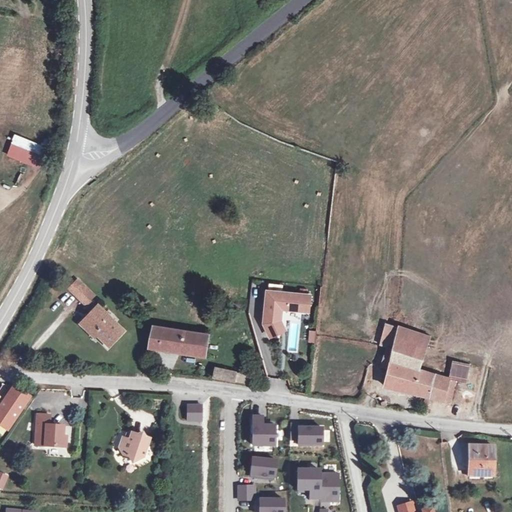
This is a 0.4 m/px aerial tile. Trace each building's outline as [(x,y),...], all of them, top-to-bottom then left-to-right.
[(41,170),(50,148),(15,134),(6,156),(41,170)] [(78,280),(68,290),(92,312),(85,320),(111,344),(123,331),(97,306),(96,308),(89,301),(94,296),(78,280)] [(267,291),(264,323),(277,325),(281,321),(283,309),(309,312),(311,296),(267,291)] [(277,325),(264,323),(280,338),(289,328),(281,321),(277,325)] [(383,387),(423,398),(419,414),(424,415),(428,399),(447,405),(453,382),(461,385),(465,370),(452,366),(448,380),(415,371),(425,337),(384,325),(378,347),(383,349),(378,367),(388,369),(383,387)] [(209,335),(153,326),(149,347),(205,357),(209,335)] [(215,370),(214,377),(253,384),(255,377),(215,370)] [(0,403),(0,420),(7,425),(25,399),(11,390),(0,403)] [(187,405),(187,413),(201,413),(201,405),(187,405)] [(61,436),(62,426),(49,425),(50,415),(35,414),(33,446),(64,448),(64,437),(61,436)] [(251,418),(251,427),(251,447),(274,447),(274,427),(262,427),(262,418),(251,418)] [(287,423),(287,440),(312,440),(312,423),(287,423)] [(130,440),(125,438),(123,437),(119,447),(122,454),(129,457),(132,462),(144,455),(150,440),(133,432),(132,435),(130,440)] [(469,446),(469,473),(479,473),(479,475),(494,474),(493,445),(469,446)] [(252,462),(251,479),(275,482),(276,465),(252,462)] [(298,472),(298,492),(311,491),(311,500),(321,500),(321,475),(321,471),(298,472)] [(340,475),(321,475),(321,500),(321,502),(340,502),(340,475)] [(256,508),(256,485),(237,485),(237,508),(256,508)] [(260,501),(259,511),(284,511),(284,501),(260,501)] [(433,511),(432,509),(423,511),(414,511),(413,503),(399,507),(399,511),(433,511)]
